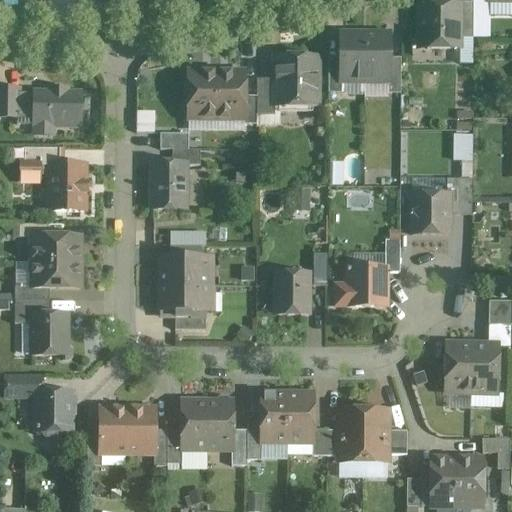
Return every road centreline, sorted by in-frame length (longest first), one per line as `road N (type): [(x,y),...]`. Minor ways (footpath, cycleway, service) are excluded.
road 1 (residential): [(125,41),(124,306),(128,334),(145,351),(176,359),(340,362),(389,355),(415,329),(434,291)]
road 2 (residential): [(125,41),(313,0)]
road 3 (residential): [(0,40),(125,41)]
